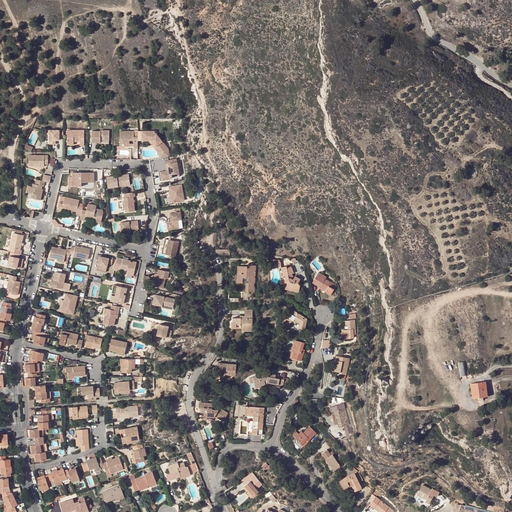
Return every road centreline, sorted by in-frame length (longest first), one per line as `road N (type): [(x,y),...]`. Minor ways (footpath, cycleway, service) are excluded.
road 1 (track): [(214,256),(218,180),(177,0)]
road 2 (residential): [(214,484),(189,410),(194,379),(218,340),(214,256)]
road 3 (residential): [(145,252),(154,209),(142,165),(61,165),(44,227)]
road 4 (track): [(0,55),(25,117),(11,145),(9,218)]
road 5 (unclassified): [(511,86),(446,44),(416,0)]
